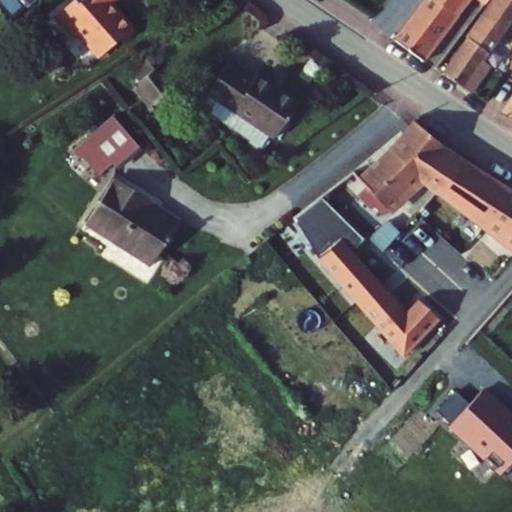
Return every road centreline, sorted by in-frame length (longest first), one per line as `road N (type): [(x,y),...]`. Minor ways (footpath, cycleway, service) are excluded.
road 1 (unknown): [(425,92),(327,195),(274,230),(231,236),(149,183)]
road 2 (unclassified): [(511,151),(290,0)]
